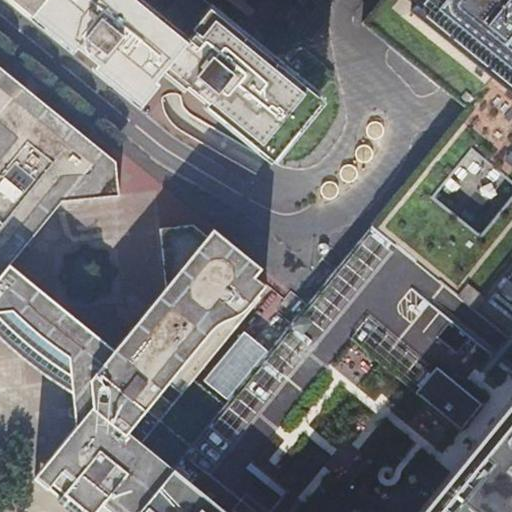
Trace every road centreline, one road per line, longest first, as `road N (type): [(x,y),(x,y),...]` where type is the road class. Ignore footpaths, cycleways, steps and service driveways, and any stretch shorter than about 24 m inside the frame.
road 1 (residential): [(0,12),(207,178),(259,205)]
road 2 (residential): [(259,205),(309,219),(361,195),(386,163),(400,128),(395,101),(346,30)]
road 3 (residential): [(346,30),(362,131),(327,179),(259,205)]
